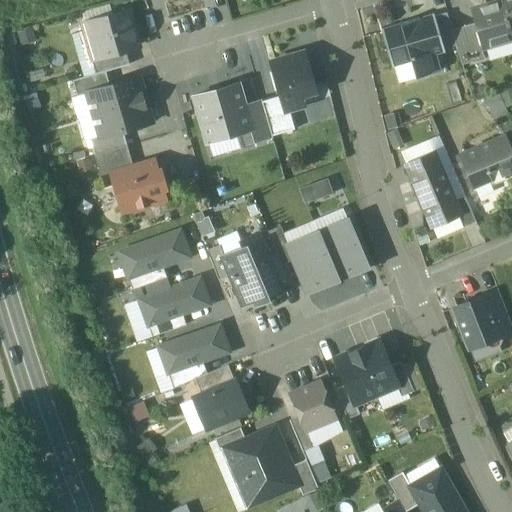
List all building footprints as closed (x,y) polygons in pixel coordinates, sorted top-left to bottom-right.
[(501,0),(473,9),(477,22),(484,47),(486,47),(511,38),(511,32),(502,0),(501,0)] [(511,0),(501,0),(502,0),(511,32),(511,31),(511,0)] [(127,10),(89,21),(84,30),(87,38),(95,43),(99,56),(99,57),(126,49),(138,46),(127,10)] [(447,12),(435,16),(444,48),(456,45),(447,12)] [(434,13),(382,28),(393,66),(412,61),(416,77),(442,70),(441,68),(438,69),(433,51),(442,49),(443,52),(445,51),(444,48),(435,16),(434,13)] [(477,22),(464,26),(472,55),(483,51),(486,47),(484,47),(477,22)] [(126,49),(99,57),(99,56),(91,58),(96,73),(96,74),(106,71),(130,64),(126,49)] [(304,51),(271,61),(281,96),(285,110),(289,109),(305,105),(300,90),(314,85),(304,51)] [(96,73),(73,80),(78,96),(88,93),(88,92),(110,85),(106,71),(96,74),(96,73)] [(110,85),(88,92),(88,93),(94,114),(145,100),(139,77),(110,85)] [(245,106),(239,83),(194,96),(208,142),(251,129),(252,129),(245,106)] [(281,96),(263,101),(273,135),(295,129),(289,109),(285,110),(281,96)] [(145,100),(94,114),(101,136),(101,137),(123,130),(152,122),(145,100)] [(263,101),(245,106),(252,129),(251,129),(255,145),(257,144),(256,140),(273,135),(263,101)] [(511,120),(499,125),(503,136),(504,136),(511,151),(511,150),(511,120)] [(123,130),(101,137),(101,136),(90,139),(95,154),(127,145),(123,130)] [(503,136),(461,154),(475,186),(489,180),(492,186),(506,180),(504,174),(511,170),(511,153),(511,151),(504,136),(503,136)] [(127,145),(95,154),(101,175),(112,172),(133,166),(127,145)] [(435,152),(407,164),(419,195),(447,183),(435,152)] [(133,166),(112,172),(116,187),(117,187),(119,196),(123,211),(132,209),(133,211),(149,206),(149,204),(165,199),(162,187),(165,187),(160,171),(157,172),(154,160),(133,166)] [(327,178),(298,189),(304,204),(333,193),(327,178)] [(447,183),(419,195),(432,225),(448,219),(451,220),(456,218),(457,215),(458,214),(460,213),(455,200),(447,183)] [(477,221),(466,196),(455,200),(460,213),(458,214),(464,227),(477,221)] [(346,221),(317,233),(337,279),(365,267),(346,221)] [(277,252),(282,264),(294,259),(288,245),(281,226),(269,231),(277,252)] [(190,257),(181,230),(119,251),(128,278),(162,266),(190,257)] [(266,257),(256,233),(240,240),(243,248),(222,257),(230,275),(243,306),(278,291),(275,285),(264,258),(266,257)] [(317,233),(288,245),(294,259),(308,291),(337,279),(317,233)] [(220,279),(230,275),(222,257),(218,246),(207,250),(220,279)] [(266,257),(264,258),(275,285),(289,279),(282,264),(277,252),(266,257)] [(162,266),(128,278),(133,289),(167,276),(162,266)] [(209,304),(200,279),(139,299),(148,324),(182,313),(209,304)] [(511,322),(499,290),(486,295),(498,327),(511,322)] [(498,327),(486,295),(454,308),(470,348),(485,342),(487,346),(493,348),(500,345),(503,340),(498,327)] [(182,313),(148,324),(152,337),(186,324),(182,313)] [(219,326),(159,347),(169,373),(202,361),(228,351),(219,326)] [(379,340),(358,349),(377,395),(398,386),(398,385),(390,366),(379,340)] [(377,395),(358,349),(336,358),(347,384),(355,404),(356,403),(377,395)] [(202,361),(169,373),(174,388),(195,378),(208,373),(202,361)] [(414,391),(402,361),(390,366),(398,385),(398,386),(402,396),(414,391)] [(208,373),(195,378),(202,394),(235,380),(228,364),(208,373)] [(202,394),(195,397),(208,428),(248,411),(235,380),(202,394)] [(320,382),(291,394),(300,415),(307,430),(307,429),(335,418),(320,382)] [(355,404),(347,384),(335,389),(348,419),(360,413),(356,403),(355,404)] [(307,430),(300,415),(290,420),(303,451),(314,446),(307,429),(307,430)] [(245,439),(224,448),(249,506),(299,485),(291,466),(274,426),(245,439)] [(224,448),(245,439),(241,428),(215,439),(219,449),(224,448)] [(305,460),(291,466),(299,485),(303,495),(318,489),(305,460)] [(411,485),(410,486),(420,503),(425,511),(465,511),(441,468),(411,485)] [(403,472),(388,480),(399,499),(406,511),(420,503),(410,486),(411,485),(403,472)] [(406,511),(399,499),(382,509),(384,511),(406,511)] [(190,511),(187,503),(167,510),(167,511),(190,511)]
